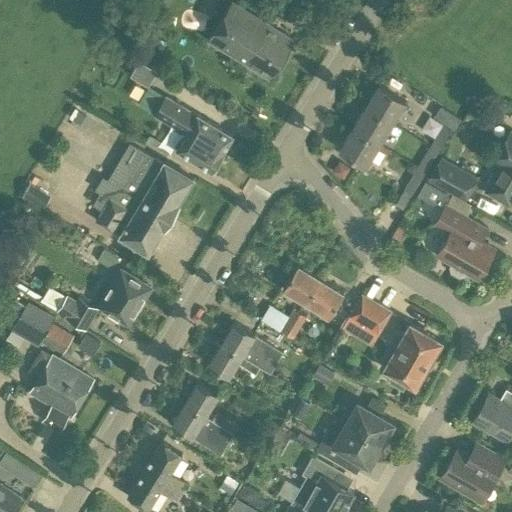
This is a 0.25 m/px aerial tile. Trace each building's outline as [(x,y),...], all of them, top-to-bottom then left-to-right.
[(270,76),(293,38),(233,0),(209,39),(270,76)] [(157,71),(139,60),(130,75),(148,86),(157,71)] [(366,105),(392,121),(406,100),(379,83),(366,105)] [(212,169),(233,135),(197,114),(166,94),(154,113),(175,126),(174,128),(185,135),(177,148),(212,169)] [(379,143),(392,121),(366,105),(353,126),(379,143)] [(455,128),(461,117),(441,105),(434,116),(455,128)] [(86,114),(75,107),(69,116),(81,123),(86,114)] [(430,145),(438,150),(451,129),(443,124),(430,145)] [(366,164),(379,143),(353,126),(339,148),(366,164)] [(511,131),(510,131),(494,160),(501,164),(486,190),(509,203),(511,198),(511,131)] [(163,162),(144,150),(130,141),(108,178),(103,175),(95,188),(100,191),(94,202),(103,208),(96,219),(149,251),(194,177),(165,159),(163,162)] [(425,171),(438,150),(430,145),(417,166),(425,171)] [(465,199),(478,175),(441,155),(428,179),(465,199)] [(350,166),(339,159),(332,170),(343,178),(350,166)] [(403,208),(425,171),(417,166),(404,187),(404,188),(395,203),(403,208)] [(447,192),(425,180),(418,194),(439,206),(447,192)] [(43,206),(51,195),(30,182),(23,193),(43,206)] [(478,277),(494,248),(479,240),(486,228),(445,204),(436,221),(450,230),(437,253),(453,262),(451,266),(452,271),(459,275),(464,274),(466,270),(478,277)] [(195,266),(207,243),(188,234),(176,257),(195,266)] [(307,301),(321,277),(298,263),(283,287),(307,301)] [(128,322),(151,286),(121,268),(99,303),(128,322)] [(321,277),(307,301),(330,315),(344,291),(321,277)] [(85,327),(98,307),(70,289),(57,310),(85,327)] [(378,331),(390,310),(363,294),(351,315),(378,331)] [(62,353),(74,334),(52,321),(55,316),(28,300),(11,328),(38,345),(41,340),(62,353)] [(295,320),(301,324),(306,315),(293,307),(288,315),(270,304),(261,317),(281,329),(287,320),(293,323),(295,320)] [(221,342),(242,355),(271,371),(283,351),(255,334),(256,332),(235,320),(221,342)] [(294,336),(301,324),(295,320),(293,323),(287,320),(281,329),(294,336)] [(416,385),(442,340),(410,321),(384,367),(392,372),(387,380),(403,389),(408,381),(416,385)] [(229,376),(242,355),(221,342),(208,364),(229,376)] [(71,416),(94,377),(53,353),(30,391),(71,416)] [(327,383),(335,371),(319,362),(312,374),(327,383)] [(185,401),(206,414),(219,392),(198,379),(185,401)] [(511,390),(506,399),(502,401),(489,393),(473,419),(506,438),(511,428),(511,390)] [(247,413),(253,404),(237,393),(231,403),(247,413)] [(311,402),(298,394),(289,409),(302,417),(311,402)] [(347,420),(383,441),(394,422),(380,414),(386,403),(373,395),(367,406),(358,401),(347,420)] [(234,432),(206,414),(185,401),(171,423),(193,436),(193,435),(220,453),(234,432)] [(369,464),(383,441),(347,420),(338,434),(328,428),(316,448),(342,464),(349,453),(369,464)] [(279,454),(292,433),(279,424),(266,446),(279,454)] [(144,467),(183,491),(189,482),(172,472),(183,454),(161,440),(144,467)] [(506,459),(482,445),(477,455),(472,456),(458,448),(442,477),(476,497),(483,485),(486,486),(491,485),(506,459)] [(0,459),(0,463),(15,473),(18,469),(23,461),(6,450),(0,459)] [(300,486),(344,511),(354,492),(332,479),(338,468),(313,453),(302,473),(306,475),(300,486)] [(177,500),(183,491),(144,467),(128,494),(149,508),(160,489),(177,500)] [(239,481),(227,474),(220,486),(231,493),(239,481)] [(0,482),(0,511),(9,511),(20,496),(0,482)] [(342,511),(344,511),(300,486),(285,511),(342,511)] [(237,497),(232,506),(242,511),(248,511),(252,506),(237,497)]
